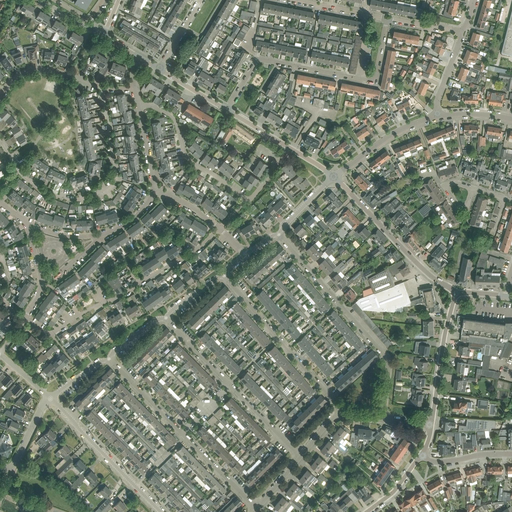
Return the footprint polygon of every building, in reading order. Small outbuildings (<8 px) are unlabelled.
[(70,0),(72,1),(72,0),(74,0),(75,0),(74,2),(85,9),(88,5),(86,4),(88,1),(89,2),(90,1),(88,1),(88,0),(70,0)] [(142,2),(136,0),(132,0),(131,4),(140,8),(142,2)] [(228,0),(227,0),(225,5),(233,10),(236,5),(228,0)] [(251,0),(249,11),(254,12),(255,10),(256,10),(257,2),(251,0)] [(23,11),(25,12),(30,5),(25,1),(23,5),(20,3),(17,9),(22,12),(23,11)] [(171,7),(180,13),(183,8),(174,2),(171,7)] [(271,4),(265,3),(264,6),(262,6),(260,14),(269,15),(270,12),(271,4)] [(140,8),(131,4),(128,10),(135,13),(134,15),(140,18),(140,16),(137,15),(140,8)] [(30,5),(25,12),(28,14),(27,15),(32,18),(36,12),(33,11),(35,8),(30,5)] [(222,10),(230,15),(233,10),(225,5),(222,10)] [(455,15),(457,8),(448,5),(447,5),(443,16),(452,18),(453,14),(455,15)] [(483,5),(481,12),(488,14),(490,14),(491,12),(489,11),(490,7),(483,5)] [(168,12),(171,14),(177,18),(180,13),(171,7),(168,12)] [(290,8),(283,7),(282,14),(281,18),(287,19),(288,16),(290,8)] [(416,8),(415,16),(421,17),(423,9),(416,8)] [(227,20),(230,15),(222,10),(218,15),(227,20)] [(36,12),(32,18),(40,23),(41,22),(45,14),(40,11),(38,14),(36,12)] [(308,12),(307,19),(306,22),(312,23),(312,25),(314,25),(316,19),(313,19),(314,13),(308,12)] [(481,12),(479,19),(486,21),(487,17),(488,14),(481,12)] [(45,14),(41,22),(43,23),(42,24),(48,28),(51,22),(48,20),(50,17),(45,14)] [(171,14),(168,19),(174,23),(177,18),(171,14)] [(218,15),(215,20),(221,24),(223,21),(226,23),(228,21),(227,20),(218,15)] [(254,17),(247,15),(246,19),(249,20),(249,23),(252,24),(254,17)] [(259,25),(267,26),(269,17),(266,17),(265,23),(259,21),(259,25)] [(162,23),(163,24),(171,28),(174,23),(168,19),(165,18),(162,23)] [(485,25),(486,21),(479,19),(477,26),(480,27),(479,30),(487,32),(488,27),(487,25),(485,25)] [(54,23),(51,22),(48,28),(55,32),(56,31),(61,23),(56,20),(54,23)] [(221,24),(215,20),(212,25),(220,30),(222,31),(225,26),(221,24)] [(61,23),(56,31),(59,32),(58,34),(63,37),(67,31),(64,29),(66,26),(61,23)] [(128,28),(125,34),(130,37),(136,27),(131,24),(128,28)] [(167,33),(171,28),(163,24),(160,29),(167,33)] [(123,25),(120,31),(125,34),(128,28),(123,25)] [(212,25),(209,30),(217,35),(220,30),(212,25)] [(232,30),(234,32),(234,31),(237,33),(240,28),(237,26),(235,25),(232,30)] [(261,30),(266,31),(267,28),(258,26),(256,36),(259,37),(260,32),(261,33),(261,30)] [(136,27),(130,37),(135,40),(139,34),(141,30),(136,27)] [(511,29),(508,28),(502,54),(509,56),(510,54),(511,54),(511,29)] [(209,30),(206,36),(214,40),(217,35),(209,30)] [(399,40),(400,40),(401,33),(394,31),(393,39),(392,43),(391,47),(394,47),(395,44),(395,43),(395,42),(399,43),(399,40)] [(480,34),(474,32),(472,38),(479,40),(480,34),(489,37),(490,37),(491,34),(481,31),(480,34)] [(73,32),(68,39),(79,46),(84,37),(79,34),(79,35),(73,32)] [(139,34),(135,40),(141,43),(144,37),(139,34)] [(144,37),(141,43),(146,46),(149,40),(151,37),(146,34),(144,37)] [(441,40),(438,39),(436,42),(431,39),(432,36),(427,34),(425,40),(435,45),(438,46),(445,49),(447,43),(441,40)] [(12,37),(17,48),(22,46),(17,35),(12,37)] [(349,72),(349,73),(356,74),(362,40),(360,39),(361,36),(356,35),(355,38),(356,38),(355,43),(353,42),(352,44),(353,45),(355,45),(354,48),(352,59),(351,62),(350,68),(349,72)] [(205,37),(204,37),(202,40),(203,40),(203,41),(212,46),(215,48),(218,43),(214,40),(206,36),(205,37)] [(301,46),(299,57),(305,58),(307,50),(309,51),(312,37),(309,36),(307,47),(307,48),(301,46)] [(149,40),(146,46),(151,49),(154,43),(156,40),(151,37),(149,40)] [(317,41),(321,42),(322,42),(322,40),(321,40),(321,38),(314,37),(312,44),(316,45),(317,41)] [(477,46),(479,40),(472,38),(470,44),(477,46)] [(154,43),(151,49),(156,52),(160,46),(159,46),(161,43),(156,40),(154,43)] [(200,46),(210,52),(211,50),(210,49),(212,46),(203,41),(200,46)] [(276,44),(275,52),(281,53),(283,42),(280,41),(279,45),(276,44)] [(283,42),(281,53),(287,54),(289,44),(289,43),(283,42)] [(38,44),(32,45),(32,49),(28,50),(30,60),(37,58),(36,51),(39,51),(38,44)] [(289,44),(287,54),(293,55),(295,45),(289,44)] [(295,45),(293,55),(299,57),(301,46),(295,45)] [(442,54),(445,49),(438,46),(435,45),(433,50),(442,54)] [(207,57),(210,52),(200,46),(197,51),(207,57)] [(468,49),(465,55),(476,59),(480,50),(472,47),(471,50),(468,49)] [(51,52),(48,52),(48,51),(47,51),(47,50),(42,50),(41,56),(44,57),(44,60),(48,61),(48,59),(51,59),(51,58),(54,58),(55,50),(52,49),(51,52)] [(236,53),(245,59),(249,53),(243,50),(241,53),(238,51),(236,53)] [(24,61),(22,57),(21,55),(22,55),(20,51),(12,54),(13,58),(15,57),(17,64),(24,61)] [(57,58),(56,62),(65,65),(66,62),(72,64),(77,55),(74,53),(70,59),(68,59),(69,55),(65,54),(65,53),(60,51),(59,55),(57,55),(57,58)] [(2,54),(4,58),(0,61),(7,71),(13,67),(10,62),(12,60),(6,52),(2,54)] [(97,64),(102,56),(97,53),(95,56),(93,54),(91,57),(93,58),(90,63),(94,64),(93,66),(95,67),(97,64)] [(236,57),(234,59),(242,64),(245,59),(236,53),(234,56),(236,57)] [(477,59),(476,59),(465,55),(463,61),(470,63),(471,61),(476,62),(477,59)] [(102,56),(97,64),(100,65),(99,67),(102,69),(108,59),(102,56)] [(231,64),(239,69),(242,64),(234,59),(233,62),(232,61),(231,64)] [(422,63),(436,69),(438,64),(432,61),(430,64),(429,63),(423,60),(422,63)] [(194,67),(196,63),(191,61),(185,70),(192,74),(196,68),(194,67)] [(104,71),(103,73),(102,74),(106,76),(108,72),(111,73),(111,74),(111,75),(115,77),(116,75),(120,64),(113,62),(111,69),(107,67),(104,71)] [(433,75),(436,69),(422,63),(420,62),(419,65),(428,69),(427,72),(433,75)] [(120,64),(116,75),(122,77),(120,82),(125,84),(127,76),(123,75),(126,67),(120,64)] [(231,64),(228,70),(236,75),(236,74),(237,75),(239,72),(238,72),(239,69),(231,64)] [(490,69),(506,73),(507,69),(490,65),(490,69)] [(462,67),(460,72),(471,77),(473,72),(472,71),(470,71),(470,70),(462,67)] [(209,74),(210,72),(204,68),(198,78),(204,81),(209,74)] [(209,74),(204,81),(211,85),(213,82),(215,84),(217,81),(219,77),(220,77),(224,70),(221,68),(216,76),(215,75),(213,76),(209,74)] [(280,80),(283,82),(283,81),(284,82),(287,76),(278,71),(275,76),(280,80)] [(460,72),(458,78),(469,83),(473,81),(474,78),(460,72)] [(474,78),(473,81),(476,83),(479,82),(482,74),(479,73),(476,79),(474,78)] [(507,90),(511,91),(511,85),(511,74),(500,73),(499,75),(499,77),(509,78),(507,90)] [(275,76),(271,82),(280,87),(283,82),(280,80),(275,76)] [(220,77),(219,77),(217,81),(220,83),(217,89),(224,93),(227,87),(223,85),(226,81),(220,77)] [(150,87),(153,89),(158,81),(152,78),(148,83),(146,82),(141,89),(144,91),(146,88),(148,90),(150,87)] [(317,78),(316,85),(315,89),(319,89),(319,91),(321,91),(322,87),(324,79),(317,78)] [(158,81),(153,89),(156,91),(154,93),(157,95),(163,85),(158,81)] [(330,81),(329,88),(328,91),(334,93),(337,82),(330,81)] [(389,86),(390,83),(383,81),(381,88),(391,90),(392,87),(389,86)] [(424,95),(427,90),(420,87),(413,83),(409,81),(408,84),(419,89),(417,92),(424,95)] [(420,87),(427,90),(429,84),(422,81),(421,83),(418,82),(414,81),(413,83),(420,87)] [(271,82),(268,87),(274,90),(277,92),(280,87),(271,82)] [(341,90),(348,91),(349,84),(342,83),(341,90),(339,90),(338,93),(341,94),(341,90)] [(268,94),(267,96),(274,100),(278,102),(273,99),(277,92),(274,90),(268,87),(265,92),(268,94)] [(166,98),(169,100),(175,92),(169,88),(164,96),(162,99),(165,100),(166,98)] [(368,88),(367,95),(366,98),(373,99),(373,97),(374,89),(368,88)] [(460,100),(460,96),(460,95),(458,95),(458,93),(459,91),(454,88),(450,96),(450,102),(458,102),(458,100),(460,100)] [(373,97),(379,98),(379,99),(383,100),(384,92),(381,92),(381,90),(374,89),(373,97)] [(487,95),(487,99),(489,99),(489,104),(495,105),(497,93),(497,92),(493,92),(488,91),(487,95)] [(175,92),(169,100),(173,102),(172,105),(174,106),(176,103),(181,95),(175,92)] [(497,93),(495,105),(502,106),(503,101),(505,102),(506,97),(506,93),(504,93),(501,93),(497,92),(497,93)] [(472,96),(472,103),(478,103),(478,100),(481,100),(481,95),(479,95),(479,93),(472,93),(472,96)] [(267,103),(271,106),(274,100),(267,96),(264,94),(263,96),(269,100),(267,103)] [(402,100),(406,110),(412,107),(407,98),(402,100)] [(400,112),(406,110),(402,100),(396,103),(400,112)] [(263,104),(259,101),(254,111),(260,115),(266,106),(263,104)] [(376,110),(378,112),(380,110),(379,108),(380,107),(380,108),(382,106),(383,105),(383,104),(382,102),(377,105),(374,106),(376,110)] [(182,114),(187,116),(199,124),(200,121),(209,126),(213,118),(189,103),(182,114)] [(78,110),(79,113),(89,111),(88,108),(92,107),(91,105),(80,107),(81,110),(78,110)] [(291,110),(288,116),(293,119),(296,113),(293,111),(296,107),(294,106),(292,111),(291,110)] [(3,109),(0,111),(0,115),(3,119),(1,122),(0,122),(2,124),(11,115),(6,110),(5,111),(3,109)] [(379,114),(385,122),(390,118),(386,112),(385,113),(384,110),(379,114)] [(266,119),(272,122),(277,116),(271,112),(266,119)] [(379,114),(379,113),(376,115),(378,118),(376,119),(380,125),(385,122),(379,114)] [(11,115),(2,124),(4,126),(7,123),(12,128),(16,124),(18,123),(15,120),(16,120),(11,115)] [(134,118),(134,115),(124,117),(121,117),(122,120),(121,120),(122,123),(133,121),(132,118),(134,118)] [(151,126),(151,129),(161,127),(164,126),(161,127),(160,124),(164,123),(163,121),(168,121),(168,119),(164,116),(154,118),(154,122),(152,123),(153,125),(151,126)] [(277,116),(272,122),(278,126),(283,119),(277,116)] [(81,124),(82,127),(92,124),(91,122),(95,121),(94,118),(83,120),(84,123),(81,124)] [(360,139),(365,136),(358,126),(356,124),(353,119),(351,120),(351,121),(351,122),(356,128),(355,128),(357,130),(355,132),(356,133),(360,139)] [(284,129),(290,133),(296,123),(290,120),(288,123),(284,129)] [(231,130),(233,131),(250,144),(252,142),(255,138),(236,123),(233,127),(231,130)] [(296,123),(290,133),(295,136),(299,130),(301,126),(296,123)] [(11,138),(10,138),(12,141),(23,133),(19,128),(18,128),(16,124),(12,128),(12,129),(11,129),(14,135),(11,138)] [(467,136),(471,136),(471,132),(472,125),(469,124),(469,125),(465,125),(465,128),(463,128),(463,132),(464,132),(464,133),(467,133),(467,136)] [(453,125),(447,128),(450,137),(457,134),(453,125)] [(471,132),(471,136),(476,136),(476,133),(478,133),(478,132),(480,132),(480,129),(478,128),(479,126),(474,125),(472,125),(471,132)] [(349,135),(343,126),(340,128),(346,136),(349,135)] [(366,126),(361,130),(365,136),(370,132),(366,126)] [(489,137),(493,138),(495,127),(488,126),(488,129),(486,129),(486,133),(487,133),(487,134),(489,134),(489,137)] [(495,127),(493,138),(501,139),(503,132),(501,131),(502,129),(495,127)] [(124,133),(124,136),(135,134),(135,131),(137,131),(136,128),(127,130),(127,132),(124,133)] [(447,128),(440,131),(443,137),(444,139),(450,137),(447,128)] [(84,137),(84,138),(95,135),(94,135),(93,133),(97,132),(97,131),(99,131),(98,129),(85,132),(86,134),(84,135),(84,137)] [(226,132),(221,141),(224,143),(225,141),(231,131),(228,129),(227,131),(226,132)] [(434,133),(436,139),(443,137),(440,131),(434,133)] [(166,134),(165,132),(154,134),(155,136),(153,137),(153,140),(163,138),(162,135),(166,134)] [(23,133),(12,141),(13,143),(14,143),(17,140),(21,146),(28,142),(26,140),(27,139),(23,133)] [(430,142),(436,139),(434,133),(433,133),(431,134),(427,136),(430,142)] [(315,137),(308,134),(304,142),(311,145),(315,137)] [(82,141),(83,144),(92,142),(92,139),(95,138),(95,135),(84,138),(84,140),(82,141)] [(321,140),(315,137),(311,145),(313,146),(313,147),(315,148),(315,147),(317,148),(321,140)] [(332,141),(340,153),(345,150),(341,144),(338,140),(337,138),(335,140),(335,139),(332,141)] [(415,141),(414,141),(416,147),(418,150),(423,148),(422,145),(423,144),(421,138),(417,140),(417,139),(415,140),(415,141)] [(341,144),(345,150),(350,146),(346,140),(341,144)] [(188,148),(193,152),(198,147),(199,146),(194,141),(188,148)] [(335,157),(340,153),(332,141),(329,143),(334,149),(331,151),(335,157)] [(410,150),(411,152),(418,150),(416,147),(414,141),(408,144),(410,150)] [(226,152),(217,146),(214,144),(213,146),(225,154),(226,152)] [(404,155),(405,155),(411,152),(410,150),(408,144),(401,146),(404,155)] [(137,148),(137,145),(127,147),(128,150),(124,150),(125,153),(136,151),(135,148),(137,148)] [(167,147),(166,145),(155,147),(156,150),(154,150),(154,153),(164,151),(163,148),(167,147)] [(84,152),(85,155),(95,152),(94,150),(98,149),(97,146),(86,149),(87,151),(84,152)] [(398,158),(405,155),(404,155),(401,146),(394,149),(397,155),(398,158)] [(203,152),(198,147),(193,152),(192,153),(197,158),(203,152)] [(501,158),(511,159),(511,158),(511,154),(511,153),(506,153),(507,149),(503,149),(501,158)] [(381,155),(385,160),(391,156),(387,151),(381,155)] [(206,165),(207,164),(211,159),(206,154),(200,161),(206,165)] [(31,168),(33,170),(40,160),(38,159),(39,157),(36,155),(31,163),(33,165),(31,168)] [(381,155),(375,159),(379,165),(381,167),(387,163),(385,160),(381,155)] [(207,164),(212,168),(218,162),(213,157),(211,159),(207,164)] [(90,164),(87,164),(87,167),(96,169),(100,169),(102,159),(92,162),(90,161),(90,164)] [(256,161),(254,165),(256,166),(264,171),(267,165),(259,159),(257,162),(256,161)] [(379,165),(375,159),(370,164),(374,169),(379,165)] [(40,160),(33,170),(38,173),(46,162),(43,160),(42,162),(40,160)] [(163,169),(163,173),(170,169),(170,167),(174,166),(172,161),(161,163),(162,166),(160,166),(160,169),(163,169)] [(218,168),(223,172),(229,166),(224,161),(218,168)] [(288,161),(281,167),(286,172),(292,167),(288,161)] [(38,183),(40,184),(47,171),(46,171),(49,167),(47,165),(48,163),(46,162),(38,173),(42,176),(41,177),(38,183)] [(405,175),(408,173),(401,162),(398,163),(405,175)] [(465,175),(469,176),(473,165),(465,162),(463,167),(466,168),(464,174),(465,174),(465,175)] [(371,173),(366,168),(363,164),(360,166),(364,170),(369,176),(371,173)] [(451,164),(449,165),(453,176),(459,174),(456,166),(452,167),(451,164)] [(487,175),(484,184),(488,185),(490,185),(492,177),(493,172),(496,174),(498,168),(499,165),(497,164),(496,167),(495,167),(494,171),(489,169),(487,175)] [(447,168),(444,169),(447,178),(450,177),(453,176),(449,165),(447,165),(448,168),(447,168)] [(229,166),(223,172),(229,177),(234,170),(229,166)] [(256,166),(253,172),(260,177),(264,171),(256,166)] [(469,176),(468,178),(473,179),(473,177),(474,178),(477,168),(472,166),(469,176)] [(98,179),(100,169),(96,169),(87,167),(86,170),(88,170),(88,173),(91,173),(90,177),(98,179)] [(286,172),(290,178),(297,172),(292,167),(286,172)] [(480,183),(484,184),(487,175),(489,169),(481,167),(480,169),(478,175),(481,176),(479,182),(480,182),(480,183)] [(47,171),(40,184),(43,186),(46,179),(51,181),(52,178),(56,169),(54,168),(53,170),(50,168),(49,172),(47,171)] [(404,176),(399,168),(395,170),(400,178),(404,176)] [(439,168),(437,169),(441,180),(447,178),(444,169),(440,171),(439,168)] [(496,188),(500,190),(504,178),(504,177),(499,175),(501,169),(498,168),(496,174),(494,181),(497,182),(495,187),(497,187),(496,188)] [(56,169),(52,178),(55,179),(53,182),(56,183),(61,173),(58,172),(59,170),(56,169)] [(163,182),(165,184),(172,178),(175,175),(171,171),(170,169),(163,173),(166,176),(163,178),(165,180),(163,182)] [(61,173),(56,183),(58,185),(60,181),(62,183),(67,174),(64,172),(63,174),(61,173)] [(80,174),(83,183),(85,187),(90,185),(91,187),(98,183),(94,179),(92,181),(90,179),(88,180),(86,174),(84,175),(83,173),(80,174)] [(354,179),(359,184),(364,180),(366,178),(362,173),(360,176),(359,175),(354,179)] [(76,187),(78,186),(76,178),(75,175),(72,176),(71,174),(68,175),(72,185),(75,184),(76,187)] [(299,174),(292,180),(297,185),(303,180),(299,174)] [(387,175),(379,181),(381,184),(387,179),(386,179),(389,177),(387,174),(387,175)] [(251,175),(247,180),(253,184),(255,185),(258,179),(251,175)] [(172,178),(165,184),(167,186),(168,185),(170,187),(179,180),(177,178),(174,180),(172,178)] [(305,178),(298,184),(303,189),(309,184),(305,178)] [(364,180),(359,184),(364,189),(366,188),(369,191),(370,189),(375,185),(372,181),(371,183),(366,178),(364,180)] [(504,178),(500,190),(504,191),(504,190),(506,190),(507,185),(510,186),(511,180),(504,178)] [(17,185),(21,188),(25,183),(20,179),(17,182),(19,183),(17,185)] [(249,190),(253,184),(247,180),(246,179),(242,185),(249,190)] [(431,179),(423,184),(426,188),(424,189),(425,191),(435,184),(431,179)] [(180,195),(182,192),(184,187),(182,185),(183,183),(181,182),(176,192),(180,195)] [(184,187),(182,192),(186,195),(190,187),(187,186),(189,183),(187,182),(184,187)] [(216,194),(218,192),(220,189),(214,184),(213,185),(211,188),(211,189),(216,194)] [(435,184),(425,191),(426,193),(428,191),(431,194),(438,189),(435,184)] [(133,189),(130,193),(138,198),(141,194),(139,193),(141,189),(135,185),(132,189),(133,189)] [(190,187),(186,195),(190,197),(195,190),(192,188),(193,186),(192,185),(190,187)] [(362,197),(367,202),(375,195),(376,195),(370,189),(369,191),(366,194),(362,197)] [(438,189),(431,194),(433,198),(431,199),(432,201),(442,194),(438,189)] [(7,196),(11,200),(17,193),(13,190),(7,196)] [(190,197),(189,199),(193,202),(198,194),(195,193),(197,191),(195,190),(190,197)] [(198,194),(193,202),(198,205),(204,194),(200,191),(198,194)] [(396,191),(381,200),(383,203),(395,196),(398,194),(396,191)] [(18,192),(17,193),(11,200),(15,203),(21,197),(19,195),(20,193),(18,192)] [(125,196),(129,199),(135,203),(135,202),(138,198),(130,193),(130,194),(128,192),(125,196)] [(333,202),(338,197),(332,192),(324,199),(326,202),(330,199),(333,202)] [(40,201),(41,200),(44,196),(42,196),(38,193),(35,196),(37,197),(36,198),(40,201)] [(375,195),(367,202),(372,208),(380,200),(379,199),(381,197),(378,193),(376,195),(375,195)] [(442,194),(432,201),(433,203),(435,201),(438,205),(445,199),(442,194)] [(21,197),(15,203),(19,207),(21,205),(25,200),(23,198),(24,196),(23,195),(21,197)] [(21,205),(25,208),(30,201),(28,199),(29,198),(27,196),(25,200),(21,205)] [(274,200),(283,210),(287,205),(284,203),(287,201),(282,196),(278,200),(276,198),(274,200)] [(479,196),(477,202),(486,205),(488,199),(483,198),(483,197),(479,196)] [(201,204),(205,207),(210,201),(206,197),(201,204)] [(343,203),(338,197),(333,202),(332,202),(335,205),(332,208),(334,211),(338,208),(343,203)] [(30,201),(25,208),(29,211),(32,213),(37,207),(32,203),(34,201),(33,199),(30,201)] [(126,203),(134,208),(137,204),(135,202),(135,203),(129,199),(128,201),(126,200),(125,202),(126,203)] [(210,201),(205,207),(209,211),(210,209),(214,204),(212,202),(213,200),(212,199),(210,201)] [(210,209),(209,210),(213,213),(214,212),(220,205),(221,203),(219,202),(220,201),(218,199),(210,209)] [(385,205),(382,208),(385,211),(384,212),(386,213),(387,214),(390,211),(391,210),(392,209),(394,207),(397,210),(397,211),(398,210),(401,208),(404,206),(403,205),(397,199),(395,199),(391,203),(389,201),(386,204),(385,205)] [(267,206),(269,208),(274,213),(276,211),(279,214),(283,210),(274,200),(267,206)] [(446,200),(439,206),(441,209),(439,211),(440,212),(450,206),(446,200)] [(131,213),(134,208),(126,203),(125,202),(123,203),(125,205),(123,208),(124,208),(122,212),(126,214),(128,211),(131,213)] [(475,205),(475,207),(484,210),(485,208),(486,205),(477,202),(477,204),(476,203),(475,205)] [(157,207),(165,215),(169,211),(161,203),(157,207)] [(220,205),(214,212),(218,215),(223,209),(225,207),(226,206),(222,203),(220,205)] [(421,208),(419,209),(419,210),(419,211),(424,217),(432,210),(427,203),(421,208)] [(253,205),(247,211),(249,214),(256,207),(253,205)] [(32,213),(30,217),(37,219),(37,220),(42,222),(45,211),(44,210),(44,209),(41,208),(41,207),(37,206),(37,207),(32,213)] [(440,212),(438,214),(439,216),(442,215),(441,214),(444,213),(446,216),(453,211),(450,206),(440,212)] [(154,211),(160,217),(162,214),(164,216),(165,215),(157,207),(154,211)] [(223,209),(218,215),(222,219),(228,212),(225,210),(227,208),(225,207),(223,209)] [(475,207),(473,212),(484,216),(486,211),(484,210),(475,207)] [(266,213),(264,215),(270,222),(274,218),(271,215),(274,213),(269,208),(265,212),(266,213)] [(395,215),(391,218),(394,221),(394,222),(396,224),(397,224),(400,221),(401,220),(402,220),(403,221),(404,222),(410,217),(408,214),(407,213),(406,213),(401,208),(398,210),(399,211),(396,214),(395,215)] [(345,217),(347,220),(348,219),(351,216),(354,219),(356,217),(348,209),(342,214),(345,217)] [(98,224),(103,223),(100,212),(100,211),(95,213),(97,220),(98,224)] [(100,212),(103,223),(108,221),(106,215),(106,213),(103,214),(102,211),(100,212)] [(110,211),(111,214),(114,222),(119,220),(117,216),(116,212),(113,213),(112,211),(110,211)] [(154,211),(150,214),(155,218),(156,220),(159,218),(160,220),(162,218),(160,217),(154,211)] [(178,222),(180,223),(181,221),(184,216),(185,216),(186,214),(181,211),(177,218),(179,220),(178,222)] [(453,211),(446,216),(448,219),(446,221),(447,223),(457,216),(453,211)] [(150,214),(148,212),(145,216),(151,222),(155,218),(150,214)] [(322,220),(326,225),(327,224),(337,215),(334,212),(324,221),(323,220),(324,219),(320,214),(319,214),(317,216),(322,220)] [(472,215),(472,216),(473,217),(472,219),(481,222),(482,218),(483,218),(484,216),(473,212),(472,215)] [(49,215),(46,223),(51,225),(52,223),(55,214),(50,213),(49,215)] [(52,223),(57,224),(60,216),(60,214),(59,213),(58,215),(55,214),(52,223)] [(312,227),(315,224),(318,222),(315,220),(311,214),(305,220),(312,227)] [(265,226),(270,222),(264,215),(261,217),(259,215),(255,219),(261,225),(263,223),(265,226)] [(337,215),(327,224),(330,227),(340,218),(337,215)] [(153,224),(151,222),(145,216),(141,220),(147,226),(150,224),(151,225),(153,224)] [(181,221),(180,223),(182,225),(181,227),(183,228),(184,226),(189,218),(185,216),(184,216),(181,221)] [(361,222),(356,217),(354,219),(351,216),(348,219),(347,220),(354,228),(361,222)] [(447,223),(444,225),(446,228),(448,226),(448,225),(451,223),(453,226),(461,221),(457,216),(447,223)] [(0,222),(0,224),(3,227),(9,221),(6,217),(0,222)] [(404,222),(401,225),(403,227),(401,228),(406,234),(410,230),(411,229),(417,223),(414,221),(414,220),(410,217),(404,222)] [(76,227),(76,221),(77,221),(76,218),(67,219),(67,224),(71,224),(71,227),(76,227)] [(189,218),(184,226),(189,229),(190,227),(193,221),(189,218)] [(190,227),(192,228),(191,230),(193,231),(194,229),(199,222),(194,219),(193,221),(190,227)] [(472,219),(470,225),(474,226),(474,225),(477,226),(479,227),(479,226),(482,227),(483,222),(481,222),(472,219)] [(246,226),(250,234),(255,231),(253,228),(256,226),(253,220),(248,223),(248,225),(246,226)] [(328,227),(326,225),(322,220),(317,224),(324,231),(328,227)] [(135,224),(142,233),(143,232),(142,230),(144,228),(139,221),(135,224)] [(199,222),(194,229),(198,232),(203,224),(199,222)] [(6,234),(9,233),(17,228),(14,224),(6,228),(4,230),(6,234)] [(131,227),(136,234),(138,233),(140,235),(142,234),(142,233),(135,224),(131,227)] [(203,224),(198,232),(199,232),(198,234),(202,236),(208,227),(203,224)] [(305,229),(304,228),(300,224),(295,229),(302,238),(308,232),(305,229)] [(245,237),(250,234),(246,226),(243,228),(242,226),(241,227),(237,230),(241,235),(243,234),(245,237)] [(136,234),(131,227),(126,230),(132,237),(134,235),(136,237),(137,236),(136,234)] [(356,231),(353,233),(358,238),(361,235),(365,238),(370,233),(365,227),(360,232),(358,229),(356,231)] [(12,237),(14,236),(19,233),(19,232),(17,228),(9,233),(12,237)] [(348,239),(351,236),(353,233),(356,231),(353,229),(348,233),(349,234),(346,237),(348,239)] [(387,239),(378,229),(373,234),(375,237),(376,238),(373,241),(377,245),(380,242),(382,244),(387,239)] [(474,229),(471,238),(479,241),(482,232),(474,229)] [(404,242),(415,255),(423,248),(422,246),(420,247),(414,241),(415,240),(416,242),(420,238),(414,230),(410,234),(412,237),(411,237),(410,238),(410,237),(404,242)] [(14,236),(17,240),(24,236),(21,231),(19,232),(19,233),(14,236)] [(120,234),(126,244),(128,243),(127,241),(129,239),(125,231),(120,234)] [(438,235),(433,241),(438,244),(442,239),(440,237),(442,234),(440,232),(438,235)] [(116,237),(121,244),(123,243),(125,245),(126,244),(120,234),(116,237)] [(511,237),(505,236),(503,242),(510,245),(511,238),(511,237)] [(112,240),(118,249),(119,248),(118,246),(121,244),(116,237),(112,240)] [(220,247),(223,245),(216,238),(213,240),(220,247)] [(116,250),(118,249),(112,240),(107,243),(112,250),(115,248),(116,250)] [(503,242),(500,250),(508,252),(510,245),(503,242)] [(174,246),(179,253),(184,250),(179,243),(176,245),(175,243),(173,244),(174,246)] [(307,250),(311,255),(317,250),(320,247),(316,243),(313,245),(307,250)] [(317,250),(311,255),(315,260),(321,255),(323,257),(334,248),(331,245),(330,244),(326,248),(327,249),(324,253),(321,250),(319,252),(317,250)] [(432,259),(429,263),(434,267),(439,261),(442,257),(440,256),(446,249),(442,245),(441,244),(438,247),(432,255),(434,257),(432,259)] [(104,256),(106,257),(107,258),(109,256),(107,253),(108,252),(109,253),(111,252),(105,245),(103,247),(101,246),(98,249),(104,256)] [(275,250),(280,255),(282,258),(287,253),(285,251),(280,245),(275,250)] [(170,249),(175,256),(179,253),(174,246),(172,248),(170,246),(169,247),(170,249)] [(159,251),(164,259),(168,256),(169,256),(165,250),(164,248),(161,250),(160,249),(159,250),(160,251),(159,251)] [(221,257),(223,258),(227,252),(224,251),(223,251),(219,248),(218,251),(214,248),(212,251),(214,252),(216,254),(219,255),(221,257)] [(319,265),(324,269),(330,264),(333,261),(329,257),(336,250),(334,248),(323,257),(325,260),(319,265)] [(378,248),(370,254),(373,258),(381,252),(378,248)] [(94,253),(100,259),(103,257),(104,259),(106,257),(104,256),(98,249),(94,253)] [(166,249),(165,250),(169,256),(171,259),(175,256),(170,249),(167,250),(166,249)] [(270,254),(276,260),(280,255),(275,250),(270,254)] [(389,251),(385,254),(383,255),(388,261),(390,260),(392,263),(395,261),(401,256),(396,250),(391,254),(389,251)] [(476,285),(484,285),(484,274),(485,270),(485,268),(489,255),(487,255),(488,252),(482,250),(481,253),(480,257),(477,265),(476,273),(474,273),(472,280),(476,281),(476,285)] [(153,252),(156,256),(160,262),(160,261),(164,259),(159,251),(156,253),(155,251),(153,252)] [(222,259),(223,258),(221,257),(219,255),(216,254),(214,252),(212,251),(210,254),(212,255),(210,257),(214,260),(214,259),(218,262),(220,259),(221,259),(222,259)] [(205,258),(206,259),(205,258),(201,252),(198,255),(202,261),(205,258)] [(469,277),(473,259),(474,254),(465,252),(464,257),(460,275),(458,275),(457,283),(466,285),(468,277),(469,277)] [(94,253),(91,257),(98,264),(101,260),(100,259),(94,253)] [(266,258),(271,264),(276,260),(270,254),(266,258)] [(17,263),(20,262),(29,259),(27,255),(18,257),(19,260),(17,261),(17,263)] [(152,259),(157,266),(161,263),(160,261),(160,262),(156,256),(152,259)] [(439,261),(434,267),(439,272),(443,268),(445,266),(447,263),(448,261),(445,258),(444,259),(442,257),(439,261)] [(92,258),(89,262),(95,268),(98,266),(99,268),(100,266),(92,258)] [(261,262),(266,268),(271,264),(266,258),(261,262)] [(492,269),(492,285),(500,285),(500,275),(505,259),(501,258),(500,259),(497,258),(496,263),(495,263),(494,265),(497,266),(496,269),(493,269),(492,269)] [(148,262),(153,269),(157,266),(152,259),(150,261),(148,259),(147,260),(148,262)] [(372,288),(363,291),(364,297),(395,285),(392,276),(400,271),(404,276),(410,271),(408,267),(407,265),(405,263),(405,264),(402,260),(403,259),(376,274),(368,278),(370,283),(372,288)] [(330,264),(324,269),(328,274),(333,270),(335,272),(340,268),(344,263),(343,261),(338,266),(337,266),(333,261),(330,264)] [(85,266),(92,272),(94,270),(95,271),(97,270),(95,268),(89,262),(85,266)] [(144,265),(149,272),(153,269),(148,262),(145,264),(144,262),(142,263),(144,265)] [(256,266),(261,272),(266,268),(261,262),(256,266)] [(204,272),(205,273),(210,269),(209,267),(208,267),(207,267),(204,263),(201,265),(200,264),(198,266),(201,270),(202,269),(204,272)] [(21,267),(24,275),(31,273),(30,270),(31,269),(30,264),(21,267)] [(286,269),(291,274),(297,269),(292,264),(286,269)] [(144,275),(149,272),(144,265),(141,267),(140,265),(138,266),(144,275)] [(82,269),(88,276),(90,273),(92,275),(93,274),(92,272),(85,266),(82,269)] [(199,276),(204,272),(202,269),(201,270),(198,266),(193,270),(196,273),(196,272),(199,276)] [(252,270),(257,276),(261,272),(256,266),(252,270)] [(365,280),(368,278),(376,274),(372,267),(364,272),(363,273),(363,272),(362,273),(363,275),(362,276),(365,280)] [(90,277),(88,276),(82,269),(78,273),(84,279),(87,277),(88,279),(90,277)] [(297,269),(291,274),(295,278),(301,273),(297,269)] [(484,274),(484,285),(492,285),(492,269),(485,270),(484,274)] [(259,279),(257,276),(252,270),(247,275),(252,281),(254,283),(259,279)] [(183,277),(185,280),(189,284),(194,279),(188,271),(185,274),(186,275),(183,277)] [(332,279),(336,284),(345,276),(341,271),(339,273),(338,273),(332,279)] [(345,276),(336,284),(340,289),(346,284),(348,286),(352,282),(362,273),(363,272),(363,271),(360,271),(348,281),(344,277),(345,276)] [(108,280),(111,284),(120,278),(117,273),(108,280)] [(294,284),(296,286),(305,278),(301,273),(295,278),(297,281),(294,284)] [(352,282),(354,284),(359,280),(362,278),(362,273),(352,282)] [(71,277),(77,286),(79,285),(78,283),(81,281),(75,274),(71,277)] [(25,277),(22,282),(32,288),(35,284),(31,280),(32,278),(27,275),(25,278),(25,277)] [(158,281),(160,283),(165,279),(162,275),(156,279),(158,281)] [(67,280),(72,287),(75,285),(76,287),(77,286),(71,277),(67,280)] [(120,278),(111,284),(114,288),(121,283),(123,282),(120,278)] [(273,284),(276,287),(278,285),(273,278),(270,281),(273,284)] [(299,283),(303,288),(309,283),(305,278),(299,283)] [(176,282),(182,289),(186,285),(180,279),(178,281),(176,279),(175,280),(176,282)] [(63,283),(69,292),(71,291),(69,289),(72,287),(67,280),(63,283)] [(178,292),(182,289),(176,282),(172,286),(178,292)] [(360,298),(356,302),(363,309),(372,310),(375,310),(376,310),(380,310),(403,312),(403,306),(404,306),(407,305),(415,305),(414,300),(410,301),(407,295),(405,291),(403,284),(403,283),(404,283),(403,282),(395,285),(364,297),(360,298)] [(67,293),(69,292),(63,283),(58,286),(55,288),(57,290),(61,295),(66,291),(67,293)] [(121,283),(114,288),(117,293),(124,288),(121,283)] [(309,283),(303,288),(307,293),(313,287),(309,283)] [(22,288),(29,293),(32,288),(25,284),(22,288)] [(163,288),(169,297),(174,294),(167,285),(163,288)] [(221,291),(226,296),(227,295),(231,292),(225,286),(221,291)] [(313,287),(307,293),(312,297),(317,292),(313,287)] [(421,298),(414,300),(415,305),(424,304),(425,308),(430,307),(431,313),(441,311),(439,304),(436,304),(433,287),(419,290),(421,298)] [(26,297),(29,293),(22,288),(20,291),(18,289),(17,291),(21,294),(21,293),(26,297)] [(164,298),(165,300),(169,297),(163,288),(159,291),(164,298)] [(261,300),(267,295),(269,293),(265,288),(256,295),(261,300)] [(351,289),(349,290),(345,294),(351,300),(356,295),(351,289)] [(153,292),(160,301),(164,298),(159,291),(156,292),(155,290),(153,292)] [(49,295),(55,300),(59,296),(52,291),(49,295)] [(216,295),(221,301),(226,296),(221,291),(216,295)] [(150,297),(155,304),(160,301),(153,292),(151,293),(149,295),(150,297)] [(313,304),(316,302),(322,297),(317,292),(312,297),(309,300),(313,304)] [(16,296),(18,298),(25,303),(28,298),(26,297),(21,293),(21,294),(19,296),(17,295),(16,296)] [(45,299),(52,304),(54,302),(56,303),(57,302),(55,300),(49,295),(45,299)] [(211,300),(217,305),(221,301),(216,295),(211,300)] [(267,295),(261,300),(265,305),(271,300),(267,295)] [(146,300),(151,307),(155,304),(150,297),(148,298),(146,296),(145,298),(146,300)] [(322,297),(316,302),(320,307),(326,302),(322,297)] [(22,307),(25,303),(18,298),(16,301),(14,299),(13,301),(22,307)] [(42,303),(51,310),(52,308),(50,307),(52,304),(45,299),(42,303)] [(147,310),(151,307),(146,300),(144,302),(142,300),(140,301),(147,310)] [(207,304),(213,310),(217,305),(211,300),(207,304)] [(271,300),(265,305),(269,310),(275,304),(271,300)] [(230,308),(235,313),(240,307),(236,302),(230,308)] [(330,307),(326,302),(320,307),(318,309),(322,314),(324,312),(326,310),(330,307)] [(393,344),(363,309),(356,302),(351,306),(389,348),(393,344)] [(51,310),(42,303),(39,307),(41,308),(47,313),(49,310),(50,312),(51,310)] [(135,314),(136,316),(141,313),(136,304),(131,307),(135,314)] [(202,308),(208,314),(213,310),(207,304),(202,308)] [(275,304),(269,310),(273,314),(279,309),(275,304)] [(130,317),(135,314),(131,307),(130,305),(125,309),(130,317)] [(232,315),(236,319),(239,317),(245,312),(240,307),(235,313),(232,315)] [(41,308),(38,312),(47,319),(48,318),(46,316),(48,314),(47,313),(41,308)] [(198,313),(204,318),(208,314),(202,308),(198,313)] [(279,309),(273,314),(277,319),(283,314),(279,309)] [(327,315),(332,320),(338,315),(338,314),(336,312),(335,313),(333,310),(327,315)] [(46,321),(47,319),(38,312),(35,317),(42,322),(44,319),(46,321)] [(119,322),(120,324),(125,321),(120,312),(115,315),(119,322)] [(239,317),(236,319),(240,324),(243,322),(249,317),(245,312),(239,317)] [(193,317),(199,323),(204,318),(198,313),(193,317)] [(114,325),(119,322),(115,315),(114,314),(108,317),(114,325)] [(283,314),(277,319),(282,324),(287,319),(290,317),(288,314),(286,316),(283,314)] [(338,315),(332,320),(336,325),(342,320),(338,315)] [(194,327),(199,323),(193,317),(189,322),(194,327)] [(243,322),(240,324),(245,329),(247,327),(253,322),(249,317),(243,322)] [(462,335),(468,336),(470,319),(464,318),(461,335),(462,335)] [(287,319),(282,324),(286,329),(292,323),(288,319),(287,319)] [(470,319),(468,336),(467,342),(485,344),(492,322),(470,319)] [(7,323),(5,321),(0,325),(0,328),(1,330),(4,333),(5,333),(14,324),(10,320),(7,323)] [(80,323),(84,328),(88,325),(85,320),(80,323)] [(342,320),(336,325),(340,330),(346,325),(342,320)] [(429,320),(423,320),(424,323),(424,327),(429,326),(429,328),(434,328),(434,320),(429,320)] [(292,323),(286,329),(290,333),(296,328),(299,325),(295,321),(292,323)] [(102,322),(94,328),(101,336),(106,332),(104,330),(107,327),(102,322)] [(247,327),(251,331),(257,326),(253,322),(247,327)] [(484,354),(491,355),(509,357),(511,349),(511,343),(508,341),(511,331),(511,324),(492,322),(485,344),(484,354)] [(346,325),(340,330),(344,334),(350,329),(346,325)] [(257,326),(251,331),(255,336),(261,331),(257,326)] [(296,328),(290,333),(294,338),(303,331),(298,326),(296,328)] [(422,332),(415,334),(415,337),(424,337),(430,337),(430,335),(434,334),(434,328),(429,328),(429,326),(424,327),(424,331),(422,332)] [(162,332),(168,339),(168,338),(167,337),(169,335),(170,337),(172,334),(166,328),(162,332)] [(344,334),(348,339),(354,334),(350,329),(344,334)] [(89,336),(95,343),(99,340),(92,331),(88,334),(89,336)] [(261,331),(255,336),(260,341),(265,336),(261,331)] [(158,337),(162,342),(164,340),(166,341),(168,339),(162,332),(158,337)] [(200,338),(204,342),(210,337),(205,332),(200,338)] [(234,339),(238,344),(240,342),(242,340),(243,339),(241,338),(239,340),(237,338),(243,333),(242,332),(234,339)] [(26,335),(20,341),(23,343),(24,342),(29,346),(35,339),(31,334),(28,337),(26,335)] [(210,337),(204,342),(205,343),(204,344),(206,346),(207,345),(209,347),(214,341),(217,339),(212,334),(210,337)] [(346,341),(350,346),(358,339),(354,334),(348,339),(346,341)] [(297,342),(302,347),(310,339),(306,335),(297,342)] [(85,339),(90,346),(95,343),(89,336),(85,339)] [(234,340),(229,336),(227,338),(225,340),(229,344),(234,340)] [(265,336),(260,341),(264,346),(270,341),(265,336)] [(153,341),(160,348),(165,344),(162,342),(158,337),(153,341)] [(40,343),(35,339),(29,346),(33,350),(31,351),(34,354),(39,348),(37,346),(40,343)] [(81,342),(86,349),(90,346),(85,339),(83,341),(81,339),(80,340),(81,342)] [(214,341),(209,347),(213,351),(219,346),(221,343),(217,339),(214,341)] [(310,339),(302,347),(306,351),(312,346),(314,344),(310,339)] [(363,344),(358,339),(353,344),(357,348),(363,344)] [(149,346),(155,352),(158,354),(160,352),(157,349),(159,347),(160,348),(153,341),(149,346)] [(330,344),(328,341),(325,343),(324,344),(328,349),(332,346),(330,344)] [(420,353),(424,354),(429,355),(430,346),(427,345),(427,341),(416,341),(416,346),(421,347),(420,353)] [(81,350),(80,350),(82,352),(86,349),(81,342),(79,344),(77,342),(76,343),(81,350)] [(70,344),(76,353),(80,350),(81,350),(76,343),(73,345),(72,343),(70,344)] [(221,343),(219,346),(213,351),(218,356),(226,348),(221,343)] [(72,356),(76,353),(70,344),(66,347),(72,356)] [(176,355),(178,353),(182,349),(178,344),(169,352),(174,357),(176,355)] [(459,353),(466,354),(466,356),(470,356),(470,350),(469,350),(470,349),(470,347),(460,345),(459,353)] [(144,350),(149,355),(151,353),(152,354),(155,352),(149,346),(144,350)] [(270,358),(273,356),(279,351),(274,346),(266,353),(270,358)] [(312,346),(306,351),(310,356),(316,351),(312,346)] [(226,348),(218,356),(222,360),(228,355),(230,352),(226,348)] [(368,354),(373,360),(378,356),(370,348),(365,352),(368,354)] [(187,353),(182,349),(178,353),(176,355),(174,357),(178,361),(181,359),(187,353)] [(140,354),(146,360),(150,356),(149,355),(144,350),(140,354)] [(339,353),(336,350),(336,351),(335,352),(334,351),(333,352),(334,352),(332,354),(327,358),(328,360),(335,354),(336,355),(339,353)] [(339,356),(343,361),(347,357),(345,355),(347,352),(346,350),(341,354),(339,356)] [(58,355),(66,363),(70,360),(63,353),(62,351),(58,355)] [(283,355),(279,351),(273,356),(270,358),(275,363),(277,361),(283,355)] [(316,351),(310,356),(314,361),(320,356),(316,351)] [(187,353),(181,359),(185,363),(191,357),(187,353)] [(38,357),(43,362),(46,358),(43,355),(42,354),(38,357)] [(135,359),(141,365),(142,365),(146,361),(146,360),(140,354),(135,359)] [(363,359),(368,365),(373,360),(368,354),(363,359)] [(56,360),(62,367),(66,363),(58,355),(56,357),(58,358),(56,360)] [(228,355),(222,360),(226,365),(232,359),(228,355)] [(281,365),(287,360),(283,355),(277,361),(275,363),(279,367),(281,365)] [(320,356),(314,361),(318,366),(324,360),(320,356)] [(191,357),(185,363),(189,368),(195,362),(191,357)] [(419,368),(422,369),(427,369),(428,362),(423,361),(423,358),(415,357),(415,364),(419,364),(419,368)] [(33,363),(30,366),(33,369),(36,366),(40,362),(37,359),(35,361),(33,363)] [(137,369),(141,365),(135,359),(131,363),(137,369)] [(232,359),(226,365),(231,369),(236,364),(232,359)] [(358,363),(363,369),(368,365),(363,359),(358,363)] [(50,363),(57,369),(58,370),(62,367),(56,360),(52,364),(51,362),(50,363)] [(287,360),(281,365),(285,370),(291,365),(287,360)] [(318,366),(320,369),(321,368),(323,370),(328,365),(330,364),(328,362),(326,363),(324,360),(318,366)] [(236,364),(231,369),(235,374),(246,363),(244,361),(238,366),(236,364)] [(195,362),(189,368),(194,372),(200,366),(195,362)] [(461,374),(467,375),(468,367),(465,367),(466,363),(458,362),(456,371),(462,372),(461,374)] [(45,364),(53,372),(57,369),(50,363),(48,364),(47,363),(45,364)] [(328,365),(323,370),(327,375),(333,370),(331,368),(333,367),(330,363),(328,365)] [(353,367),(359,373),(363,369),(358,363),(353,367)] [(49,376),(53,372),(45,364),(44,366),(45,367),(43,370),(49,376)] [(261,368),(265,372),(269,369),(270,367),(269,366),(268,368),(264,364),(263,365),(261,368)] [(291,365),(285,370),(289,375),(295,370),(291,365)] [(200,366),(194,372),(192,374),(196,378),(204,371),(200,366)] [(349,371),(354,377),(359,373),(353,367),(349,371)] [(106,373),(111,378),(115,373),(111,368),(106,373)] [(145,369),(140,374),(143,377),(148,371),(146,369),(145,369)] [(265,372),(269,377),(271,375),(272,375),(273,374),(269,369),(265,372)] [(481,377),(492,378),(495,371),(489,370),(482,369),(481,377)] [(144,378),(148,382),(154,376),(156,375),(151,370),(144,378)] [(295,370),(289,375),(294,379),(300,374),(295,370)] [(204,371),(196,378),(197,378),(199,380),(200,379),(202,381),(209,375),(204,371)] [(245,383),(250,378),(252,376),(248,371),(240,379),(245,383)] [(344,375),(349,381),(354,377),(349,371),(344,375)] [(102,377),(107,382),(109,380),(111,382),(113,380),(113,379),(113,380),(111,378),(106,373),(102,377)] [(417,384),(419,385),(424,385),(426,377),(420,377),(421,374),(413,373),(412,380),(417,380),(417,384)] [(296,386),(298,384),(304,379),(300,374),(294,379),(291,381),(296,386)] [(199,385),(203,389),(213,379),(209,375),(202,381),(203,381),(201,383),(199,385)] [(339,379),(344,385),(349,381),(344,375),(339,379)] [(3,376),(0,379),(0,385),(1,387),(4,384),(7,387),(13,380),(12,380),(13,379),(10,377),(10,378),(8,376),(6,378),(3,376)] [(148,382),(152,387),(159,381),(154,376),(148,382)] [(97,382),(104,388),(105,389),(107,387),(105,384),(107,382),(102,377),(97,382)] [(250,378),(245,383),(249,388),(255,382),(250,378)] [(213,379),(203,389),(207,385),(211,390),(217,384),(213,379)] [(304,379),(298,384),(302,389),(308,384),(304,379)] [(340,390),(344,385),(339,379),(338,380),(334,384),(340,390)] [(467,381),(455,379),(454,388),(461,389),(460,391),(465,392),(466,384),(466,385),(467,381)] [(152,387),(157,391),(163,385),(159,381),(152,387)] [(93,386),(99,393),(104,388),(97,382),(93,386)] [(113,389),(117,394),(125,387),(120,382),(113,389)] [(255,382),(249,388),(254,392),(259,387),(255,382)] [(275,389),(277,387),(273,383),(271,385),(273,387),(272,387),(269,390),(271,393),(275,389)] [(308,384),(302,389),(306,394),(312,389),(308,384)] [(1,398),(5,400),(6,398),(10,395),(11,396),(14,393),(17,396),(23,389),(22,389),(23,388),(20,386),(20,387),(18,385),(16,387),(13,385),(1,398)] [(157,391),(161,395),(167,389),(163,385),(157,391)] [(88,390),(93,395),(94,395),(95,397),(99,393),(93,386),(88,390)] [(168,388),(179,400),(181,398),(170,386),(168,388)] [(125,387),(117,394),(122,398),(129,391),(125,387)] [(259,387),(254,392),(258,397),(264,391),(259,387)] [(161,395),(165,400),(172,394),(167,389),(161,395)] [(412,400),(411,400),(411,404),(422,405),(423,394),(419,394),(420,390),(413,389),(412,393),(413,393),(412,400)] [(84,395),(91,402),(90,400),(92,398),(91,398),(93,395),(88,390),(84,395)] [(129,391),(122,398),(126,403),(133,396),(129,391)] [(264,391),(258,397),(263,401),(268,396),(264,391)] [(293,398),(291,400),(295,405),(297,403),(295,400),(297,398),(296,398),(301,392),(300,391),(293,398)] [(28,403),(33,398),(32,397),(33,397),(30,395),(28,393),(26,396),(23,394),(14,403),(18,405),(19,403),(20,404),(23,401),(26,403),(24,406),(27,408),(29,403),(28,403)] [(165,400),(170,404),(176,398),(172,394),(165,400)] [(86,406),(87,406),(91,402),(84,395),(79,399),(86,406)] [(107,395),(102,400),(107,404),(110,401),(112,400),(107,395)] [(316,399),(322,405),(327,400),(321,395),(316,399)] [(133,396),(126,403),(130,408),(130,407),(138,400),(133,396)] [(268,396),(263,401),(267,406),(273,400),(268,396)] [(312,404),(317,409),(322,405),(316,399),(316,400),(314,397),(310,402),(312,404)] [(176,398),(170,404),(174,409),(180,403),(182,401),(180,399),(178,401),(176,398)] [(225,404),(229,408),(235,402),(231,398),(225,404)] [(88,412),(90,410),(88,408),(87,406),(86,406),(79,399),(75,403),(80,408),(82,406),(88,412)] [(454,410),(459,410),(459,411),(467,412),(468,407),(471,407),(471,402),(462,401),(462,399),(458,399),(458,402),(455,402),(454,410)] [(138,400),(130,407),(135,412),(142,404),(138,400)] [(273,400),(267,406),(271,410),(277,405),(273,400)] [(235,402),(229,408),(231,407),(232,409),(231,410),(233,412),(240,406),(235,402)] [(180,403),(174,409),(179,413),(185,407),(180,403)] [(135,412),(139,416),(146,409),(142,404),(135,412)] [(307,408),(313,414),(317,409),(312,404),(307,408)] [(183,418),(189,411),(187,409),(190,407),(187,405),(185,407),(179,413),(183,418)] [(277,405),(271,410),(276,415),(281,409),(277,405)] [(240,406),(233,412),(234,413),(233,414),(235,416),(236,415),(238,417),(244,411),(240,406)] [(303,413),(309,418),(313,414),(307,408),(303,413)] [(25,412),(17,409),(15,412),(11,411),(11,413),(6,411),(4,414),(18,420),(19,417),(22,419),(23,416),(24,416),(25,413),(24,413),(25,412)] [(86,416),(90,420),(98,413),(93,409),(86,416)] [(146,409),(139,416),(143,420),(144,419),(151,413),(146,409)] [(281,409),(276,415),(280,419),(286,414),(281,409)] [(244,411),(238,417),(242,421),(248,415),(244,411)] [(98,413),(90,420),(95,425),(102,418),(98,413)] [(151,413),(144,419),(149,424),(155,418),(151,413)] [(298,417),(304,423),(309,418),(303,413),(298,417)] [(240,423),(245,428),(253,420),(248,415),(242,421),(240,423)] [(294,422),(300,427),(304,423),(298,417),(294,422)] [(1,423),(0,423),(0,426),(1,427),(12,432),(14,429),(15,430),(16,431),(18,428),(20,425),(19,425),(19,424),(12,421),(12,420),(8,418),(6,423),(5,425),(1,423)] [(102,418),(95,425),(99,429),(106,422),(102,418)] [(155,418),(149,424),(147,425),(152,430),(152,429),(153,429),(160,422),(155,418)] [(459,425),(458,431),(460,431),(490,430),(490,428),(495,428),(495,421),(467,419),(466,426),(459,425)] [(253,420),(245,428),(247,426),(251,430),(257,424),(253,420)] [(450,421),(447,421),(443,420),(441,429),(449,430),(449,426),(455,427),(456,423),(450,422),(450,421)] [(106,422),(99,429),(103,434),(108,429),(111,426),(106,422)] [(160,422),(153,429),(157,433),(164,426),(160,422)] [(295,432),(300,427),(294,422),(289,426),(295,432)] [(195,430),(201,436),(207,430),(202,424),(195,430)] [(257,424),(251,430),(252,429),(254,431),(253,432),(255,435),(261,429),(257,424)] [(168,431),(164,426),(157,433),(156,434),(160,439),(168,431)] [(386,426),(383,430),(390,435),(392,432),(394,429),(386,426)] [(336,431),(342,437),(347,432),(348,433),(350,431),(345,427),(343,429),(341,427),(340,427),(336,431)] [(207,430),(201,436),(205,440),(213,432),(209,428),(207,430)] [(365,429),(363,439),(364,439),(369,440),(370,439),(372,439),(377,433),(379,432),(376,430),(375,432),(371,431),(371,429),(368,429),(366,428),(365,429)] [(42,437),(39,440),(43,444),(45,443),(46,444),(48,442),(49,442),(50,441),(56,435),(50,429),(42,437)] [(108,429),(103,434),(108,438),(113,433),(108,429)] [(261,429),(255,435),(260,439),(266,433),(261,429)] [(115,431),(113,433),(108,438),(112,443),(120,435),(115,431)] [(168,431),(160,439),(165,443),(173,435),(168,431)] [(342,437),(336,431),(332,436),(338,442),(341,444),(345,439),(342,437)] [(482,440),(483,446),(491,445),(490,439),(486,439),(485,431),(477,431),(478,440),(482,440)] [(213,432),(205,440),(210,445),(216,439),(218,437),(216,434),(214,437),(212,434),(213,433),(213,432)] [(9,436),(3,433),(0,438),(0,448),(1,449),(0,451),(0,452),(2,454),(2,456),(4,455),(8,457),(9,453),(11,452),(11,450),(12,448),(7,446),(8,443),(7,440),(10,439),(9,436)] [(270,438),(266,433),(260,439),(258,441),(262,446),(270,438)] [(477,446),(476,434),(472,434),(473,441),(466,442),(466,435),(462,435),(463,450),(468,449),(470,449),(474,449),(474,446),(477,446)] [(120,435),(112,443),(117,447),(124,440),(120,435)] [(173,435),(165,443),(170,447),(177,440),(173,435)] [(404,438),(401,443),(407,447),(411,443),(404,438)] [(216,439),(210,445),(214,449),(220,443),(216,439)] [(124,440),(117,447),(121,452),(128,444),(124,440)] [(325,446),(334,453),(338,448),(329,441),(325,446)] [(399,445),(397,448),(404,452),(407,447),(401,443),(398,441),(397,443),(399,445)] [(42,448),(39,452),(42,456),(46,452),(47,453),(53,446),(49,442),(48,442),(46,444),(42,448)] [(220,443),(214,449),(218,454),(225,448),(220,443)] [(57,451),(60,454),(63,457),(70,450),(65,444),(60,449),(57,451)] [(128,444),(121,452),(126,456),(133,449),(128,444)] [(455,454),(455,449),(456,447),(454,447),(454,449),(451,448),(452,445),(439,444),(439,453),(455,454)] [(175,453),(180,457),(187,450),(183,445),(175,453)] [(330,458),(334,453),(325,446),(320,451),(327,456),(327,455),(330,458)] [(225,448),(218,454),(223,458),(229,452),(225,448)] [(276,448),(271,452),(277,458),(282,454),(276,448)] [(397,448),(394,452),(400,457),(404,452),(397,448)] [(133,449),(126,456),(130,460),(137,453),(133,449)] [(187,450),(180,457),(184,461),(191,454),(187,450)] [(229,452),(223,458),(227,462),(233,456),(229,452)] [(267,456),(273,462),(277,458),(271,452),(267,456)] [(397,462),(400,457),(394,452),(390,457),(397,462)] [(137,453),(130,460),(134,465),(141,457),(137,453)] [(191,454),(184,461),(189,466),(196,459),(191,454)] [(233,456),(227,462),(231,467),(239,459),(236,455),(234,457),(233,456)] [(267,456),(263,461),(268,467),(273,462),(267,456)] [(315,461),(324,469),(328,464),(325,461),(323,459),(319,456),(315,461)] [(60,477),(60,478),(71,467),(78,474),(77,474),(80,476),(81,475),(83,473),(86,470),(84,468),(86,466),(79,459),(76,463),(75,462),(70,457),(67,461),(53,474),(60,477)] [(141,457),(134,465),(138,469),(146,461),(144,459),(143,460),(141,457)] [(155,461),(151,457),(146,461),(138,469),(140,471),(140,472),(141,473),(142,473),(143,474),(148,469),(146,466),(148,463),(147,462),(149,461),(150,461),(152,464),(155,461)] [(64,458),(55,467),(58,470),(67,461),(64,458)] [(196,459),(189,466),(193,470),(200,463),(196,459)] [(239,459),(231,467),(236,471),(244,464),(244,462),(241,459),(240,459),(239,459)] [(258,465),(264,471),(268,467),(263,461),(258,465)] [(320,473),(324,469),(315,461),(310,466),(317,471),(320,473)] [(387,461),(384,466),(390,471),(394,466),(387,461)] [(200,463),(193,470),(197,475),(204,468),(200,463)] [(253,469),(259,476),(264,471),(258,465),(259,466),(257,468),(256,467),(253,469)] [(384,466),(380,471),(387,476),(390,471),(384,466)] [(502,466),(495,466),(495,473),(495,477),(503,477),(503,473),(503,469),(502,469),(502,466)] [(480,467),(473,469),(475,475),(483,473),(482,469),(481,469),(480,467)] [(167,470),(165,472),(170,476),(173,472),(169,468),(167,470)] [(204,468),(197,475),(201,480),(209,472),(204,468)] [(253,469),(249,474),(255,480),(259,476),(253,469)] [(477,480),(473,469),(467,471),(467,473),(466,474),(467,478),(468,477),(470,482),(477,480)] [(313,475),(307,470),(303,475),(312,482),(316,477),(313,475)] [(338,472),(334,477),(336,479),(337,477),(342,472),(341,470),(339,473),(338,472)] [(91,471),(85,477),(91,483),(89,484),(92,488),(98,482),(95,479),(97,477),(91,471)] [(380,471),(377,476),(383,480),(387,476),(380,471)] [(173,472),(167,478),(169,480),(173,475),(176,478),(178,476),(173,472)] [(209,472),(201,480),(205,484),(206,483),(213,476),(209,472)] [(251,484),(255,480),(249,474),(248,472),(245,474),(247,476),(245,478),(251,484)] [(454,474),(456,481),(464,478),(463,475),(462,475),(461,472),(454,474)] [(155,473),(148,479),(153,484),(161,476),(159,473),(157,475),(155,473)] [(324,480),(326,482),(328,480),(321,474),(319,476),(324,480)] [(448,483),(456,481),(454,474),(447,476),(448,479),(447,479),(448,483)] [(66,478),(63,481),(64,482),(69,487),(73,491),(85,479),(81,475),(80,476),(75,481),(72,484),(67,479),(66,478)] [(308,487),(312,482),(303,475),(299,480),(305,485),(308,487)] [(161,476),(153,484),(157,488),(164,482),(162,479),(163,478),(161,476)] [(188,484),(190,482),(192,480),(187,476),(186,478),(184,480),(188,484)] [(213,476),(206,483),(210,488),(212,486),(218,481),(213,476)] [(380,485),(383,480),(377,476),(374,480),(372,482),(376,486),(378,484),(380,485)] [(439,491),(443,489),(442,486),(445,484),(443,481),(442,481),(440,479),(434,482),(438,488),(439,491)] [(164,482),(157,488),(162,493),(170,485),(165,480),(164,482)] [(218,481),(212,486),(217,490),(222,485),(218,481)] [(433,495),(439,491),(438,488),(434,482),(428,486),(430,488),(429,489),(431,492),(432,492),(433,495)] [(290,488),(299,496),(303,491),(300,488),(294,483),(290,488)] [(99,507),(102,511),(109,503),(112,500),(108,496),(112,492),(105,485),(102,489),(100,491),(97,494),(100,496),(103,493),(107,498),(106,500),(99,507)] [(170,485),(162,493),(166,497),(174,489),(170,485)] [(222,485),(217,490),(214,493),(219,497),(221,495),(226,490),(222,485)] [(351,487),(349,489),(354,495),(358,499),(361,497),(366,503),(373,498),(364,486),(359,489),(363,495),(360,497),(351,487)] [(299,496),(290,488),(286,493),(292,498),(294,500),(298,495),(299,496)] [(174,489),(166,497),(170,501),(178,494),(174,489)] [(343,500),(348,506),(353,501),(351,499),(354,495),(349,489),(340,497),(343,500)] [(423,489),(417,493),(429,511),(432,509),(424,497),(427,496),(423,489)] [(510,500),(511,498),(511,493),(503,492),(502,500),(506,501),(507,500),(510,500)] [(412,496),(416,503),(418,501),(425,511),(428,509),(425,505),(417,493),(412,496)] [(178,494),(170,501),(175,506),(182,498),(178,494)] [(233,501),(232,501),(238,507),(242,502),(236,495),(233,497),(231,499),(233,501)] [(404,501),(411,511),(415,511),(413,508),(412,509),(410,506),(416,503),(412,496),(404,501)] [(284,507),(287,509),(291,504),(288,502),(282,497),(278,502),(284,507)] [(343,500),(340,497),(335,501),(334,500),(333,501),(333,499),(331,497),(329,499),(332,503),(339,509),(341,507),(343,510),(348,506),(343,500)] [(438,509),(437,508),(431,497),(427,499),(434,510),(435,509),(436,510),(438,509)] [(182,498),(175,506),(179,510),(187,502),(182,498)] [(120,500),(116,504),(115,505),(118,509),(116,511),(119,511),(121,511),(126,506),(120,500)] [(228,505),(233,511),(238,507),(232,501),(231,503),(230,503),(228,505)] [(339,509),(332,503),(328,506),(323,501),(320,504),(327,511),(336,511),(339,509)] [(411,511),(404,501),(399,504),(403,511),(406,509),(407,511),(411,511)] [(187,502),(179,510),(180,511),(185,511),(191,507),(187,502)] [(280,511),(285,511),(287,509),(284,507),(278,502),(274,507),(280,511)] [(21,510),(26,511),(29,511),(32,506),(29,505),(24,503),(21,510)] [(109,503),(102,511),(100,511),(106,511),(112,507),(109,503)]
